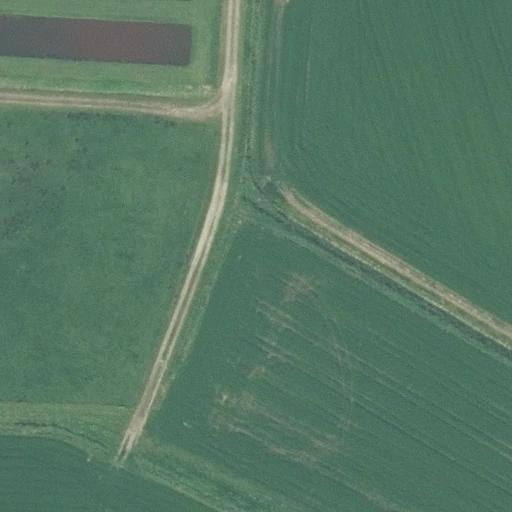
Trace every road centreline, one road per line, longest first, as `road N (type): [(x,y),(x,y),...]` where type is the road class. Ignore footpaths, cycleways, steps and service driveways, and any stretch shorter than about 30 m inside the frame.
road 1 (track): [(120,474),(203,250),(226,150),(234,0)]
road 2 (track): [(228,107),(199,113),(0,99)]
road 3 (track): [(264,511),(128,442)]
